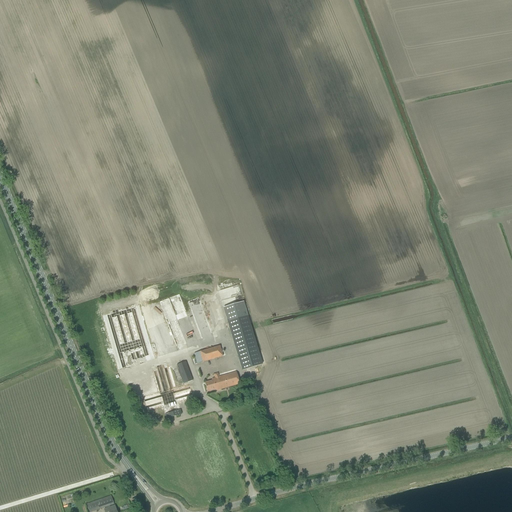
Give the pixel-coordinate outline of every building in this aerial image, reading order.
[(223,282),(225,287),(239,283),(238,278),(223,282)] [(156,361),(144,306),(105,315),(117,369),(156,361)] [(228,322),(242,371),(262,365),(247,316),(228,322)] [(194,361),(195,365),(223,356),(220,346),(194,354),(196,361),(194,361)] [(177,365),(180,374),(182,381),(184,384),(193,381),(186,362),(185,362),(177,365)] [(173,389),(166,364),(152,368),(160,393),(143,398),(147,411),(162,406),(166,419),(181,415),(178,402),(193,397),(189,384),(173,389)] [(213,381),(205,383),(206,387),(207,392),(216,389),(216,391),(240,384),(238,379),(236,373),(219,378),(215,379),(213,380),(213,381)] [(116,511),(115,506),(110,507),(109,506),(114,504),(111,496),(87,504),(89,511),(92,511),(106,507),(106,508),(104,509),(105,511),(116,511)]
